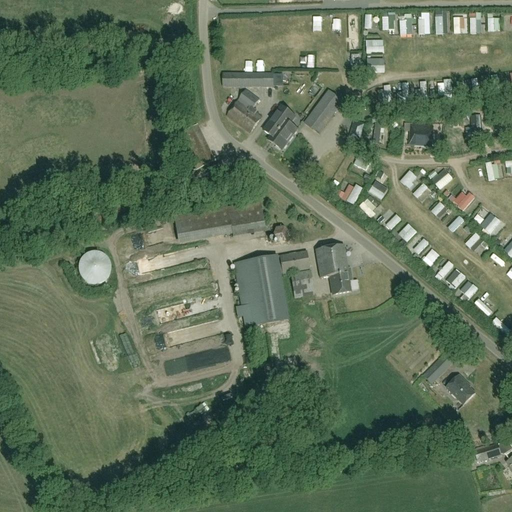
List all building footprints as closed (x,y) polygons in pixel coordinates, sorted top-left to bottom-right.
[(328,22),(326,13),(314,16),(316,25),(328,22)] [(374,15),(366,15),(366,30),(374,30),(374,15)] [(446,25),(449,25),(450,17),(437,16),(437,36),(446,36),(446,25)] [(500,19),(490,20),(490,34),(501,34),(500,19)] [(413,20),(402,21),(403,36),(414,36),(413,20)] [(368,54),(386,53),(386,46),(374,47),(374,40),(368,41),(368,54)] [(375,66),(375,75),(387,74),(387,66),(375,66)] [(259,75),(223,75),(223,88),(273,88),(273,71),(259,71),(259,75)] [(246,90),(227,117),(251,134),(262,118),(256,114),(258,112),(254,109),(260,100),(246,90)] [(320,136),(345,103),(329,92),(304,125),(320,136)] [(281,107),(263,131),(276,140),(273,144),(282,151),(297,131),(290,126),(296,118),(281,107)] [(484,136),(482,116),(471,117),(472,129),(466,130),(466,137),(484,136)] [(379,143),(387,142),(383,124),(375,126),(379,143)] [(415,136),(414,146),(431,147),(432,129),(412,128),(411,135),(415,136)] [(489,165),(490,183),(502,182),(501,167),(503,167),(502,162),(495,163),(495,164),(489,165)] [(473,187),(484,185),(482,170),(470,172),(473,187)] [(411,190),(419,178),(412,172),(403,184),(411,190)] [(451,175),(438,185),(443,192),(456,182),(451,175)] [(381,192),(383,187),(376,184),(371,195),(386,202),(388,196),(381,192)] [(421,199),(430,189),(425,185),(417,195),(421,199)] [(359,207),(365,191),(351,186),(345,202),(359,207)] [(461,190),(452,199),(460,207),(469,197),(461,190)] [(373,219),(380,210),(370,200),(362,209),(373,219)] [(228,208),(233,236),(233,238),(270,232),(268,223),(264,224),(260,203),(228,208)] [(442,204),(434,213),(439,216),(446,207),(442,204)] [(233,236),(228,208),(174,217),(178,245),(233,236)] [(444,221),(450,216),(446,210),(439,215),(444,221)] [(480,215),(475,221),(493,237),(498,231),(480,215)] [(389,227),(394,233),(405,222),(399,217),(389,227)] [(459,222),(451,228),(456,234),(464,227),(459,222)] [(411,226),(402,235),(410,244),(420,235),(411,226)] [(297,229),(286,233),(291,245),(302,240),(297,229)] [(283,231),(276,234),(279,243),(286,240),(283,231)] [(472,250),(484,240),(479,235),(468,245),(472,250)] [(427,241),(416,252),(422,258),(433,247),(427,241)] [(351,293),(350,289),(349,282),(352,282),(351,274),(349,274),(344,246),(315,251),(320,279),(330,278),(332,292),(333,297),(351,294),(351,293)] [(432,263),(440,255),(437,252),(429,260),(432,263)] [(109,276),(110,271),(110,266),(109,262),(105,258),(101,255),(96,254),(91,254),(86,256),(82,259),(79,263),(78,268),(78,273),(80,278),(84,282),(88,285),(93,286),(98,285),(102,284),(106,280),(109,276)] [(310,271),(307,254),(235,266),(241,308),(235,309),(237,320),(243,319),(245,329),(289,322),(287,312),(281,276),(310,271)] [(446,280),(457,269),(452,263),(441,274),(446,280)] [(500,271),(506,274),(510,269),(504,265),(500,271)] [(310,273),(290,276),(294,300),(314,296),(310,273)] [(454,283),(458,289),(469,281),(465,275),(454,283)] [(473,301),(481,292),(476,287),(467,296),(473,301)] [(447,352),(423,377),(432,386),(456,361),(447,352)] [(460,376),(446,390),(463,407),(476,395),(466,385),(467,384),(460,376)] [(502,457),(497,445),(474,452),(477,462),(479,462),(480,464),(502,457)]
